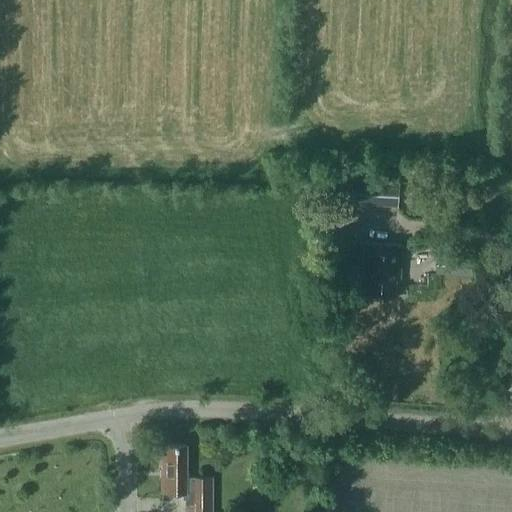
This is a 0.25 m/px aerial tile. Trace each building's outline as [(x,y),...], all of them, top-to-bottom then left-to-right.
[(437,171),(433,167),(428,167),(424,171),(424,177),(428,180),(434,180),(437,176),(437,171)] [(350,202),(398,206),(400,182),(352,178),(350,202)] [(363,277),(367,277),(366,294),(394,295),(396,268),(400,268),(401,243),(365,241),(364,243),(355,243),(353,265),(363,265),(363,277)] [(447,256),(446,274),(473,275),(475,258),(447,256)] [(161,454),(161,491),(185,490),(186,503),(188,503),(187,511),(211,511),(212,476),(194,476),(186,476),(186,444),(166,444),(166,454),(161,454)]
